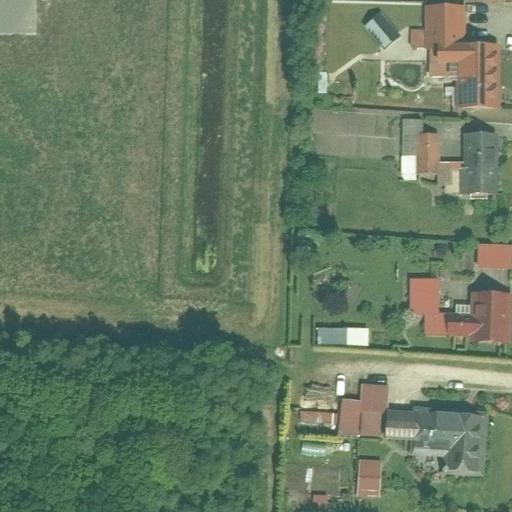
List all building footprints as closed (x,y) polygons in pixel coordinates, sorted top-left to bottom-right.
[(432,50),(472,50),(471,10),(431,10),(432,31),(432,47),(432,50)] [(372,28),(390,50),(406,37),(387,15),(372,28)] [(432,47),(432,31),(415,31),(416,47),(432,47)] [(508,111),(507,49),(472,50),(432,50),(432,79),(463,79),(464,111),(508,111)] [(423,137),(423,178),(445,178),(445,137),(423,137)] [(504,137),(468,138),(470,201),(505,201),(504,137)] [(511,249),(482,247),(480,269),(511,271),(511,249)] [(473,345),(511,347),(511,298),(476,296),(475,316),(452,314),(450,338),(473,339),(473,345)] [(370,347),(370,331),(319,331),(319,348),(370,347)] [(361,404),(344,401),(339,437),(386,442),(392,390),(364,386),(361,404)] [(490,481),(496,409),(432,404),(431,413),(401,411),(398,442),(429,445),(426,476),(490,481)] [(335,427),(336,416),(301,413),(300,423),(335,427)] [(387,464),(363,463),(361,496),(385,498),(387,464)]
